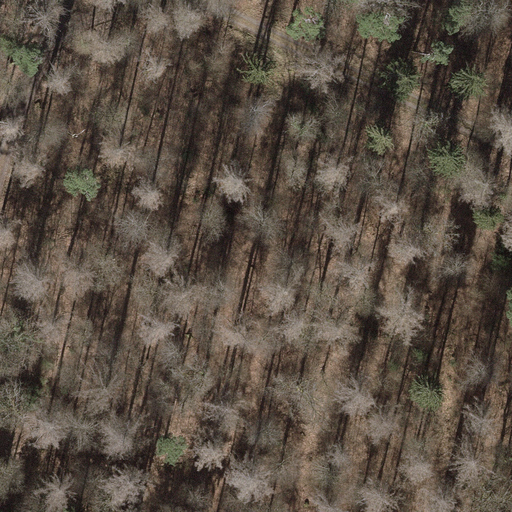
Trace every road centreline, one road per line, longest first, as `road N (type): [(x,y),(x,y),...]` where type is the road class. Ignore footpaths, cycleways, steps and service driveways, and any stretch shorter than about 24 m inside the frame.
road 1 (track): [(511,146),(213,6)]
road 2 (track): [(0,171),(70,0)]
road 3 (track): [(213,6),(156,3),(52,47)]
